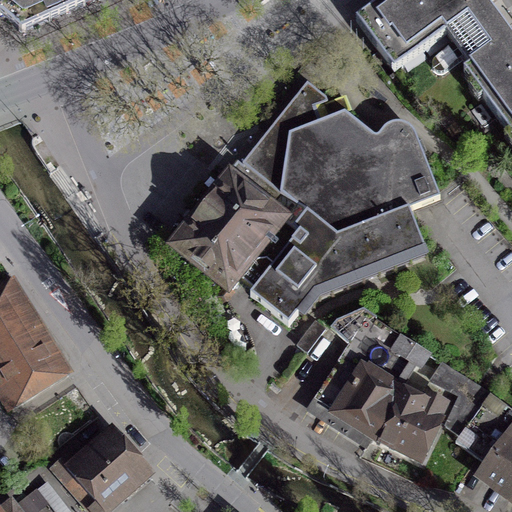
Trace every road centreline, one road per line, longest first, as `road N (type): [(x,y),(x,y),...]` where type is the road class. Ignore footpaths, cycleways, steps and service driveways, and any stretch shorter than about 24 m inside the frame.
road 1 (residential): [(452,511),(276,423),(184,336),(111,217),(55,75)]
road 2 (residential): [(251,511),(128,399),(0,224)]
road 3 (tertiary): [(230,0),(55,75)]
